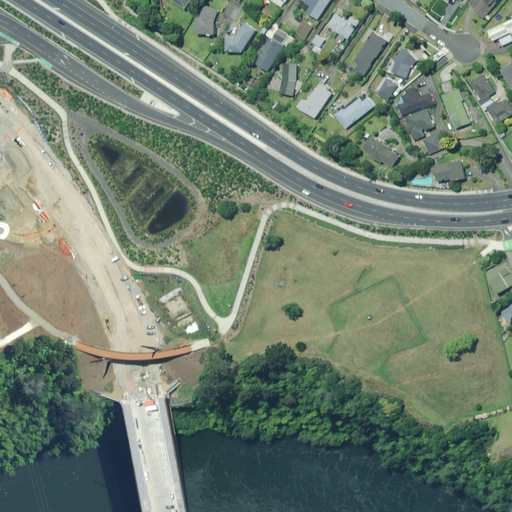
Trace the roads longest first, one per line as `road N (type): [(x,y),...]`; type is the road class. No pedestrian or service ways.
road 1 (trunk): [(75,10),(331,175),(412,200),(511,198)]
road 2 (primary): [(0,112),(64,188),(116,280),(150,378),(175,511)]
road 3 (primary): [(160,511),(112,303),(73,227),(0,135)]
road 4 (trunk): [(266,158),(25,0)]
road 5 (trunk): [(266,158),(137,106),(18,33)]
road 6 (trunk): [(511,217),(391,216),(333,196),(266,158)]
